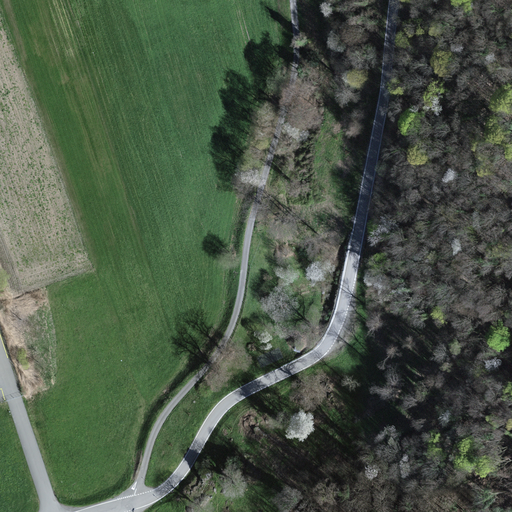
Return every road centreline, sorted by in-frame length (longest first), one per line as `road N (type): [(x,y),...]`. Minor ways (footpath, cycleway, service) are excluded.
road 1 (unclassified): [(134,502),(177,477),(224,405),(307,360),(332,333),(381,116),(395,0)]
road 2 (unclassified): [(134,502),(160,421),(232,325),(250,223),(295,65),(293,0)]
road 3 (unclassified): [(0,357),(50,511)]
